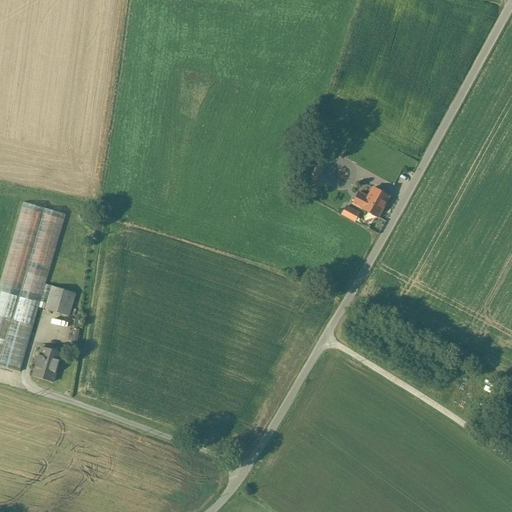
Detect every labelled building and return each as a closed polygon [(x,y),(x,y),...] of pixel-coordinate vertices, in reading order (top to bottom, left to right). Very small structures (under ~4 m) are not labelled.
[(319,167),(311,164),(305,177),(312,180),(313,181),(319,167)] [(312,180),(305,177),(302,183),(309,187),(312,180)] [(373,188),(368,197),(358,193),(352,204),(362,209),(361,209),(377,217),(388,197),(373,188)] [(23,202),(0,280),(0,366),(20,372),(38,308),(69,317),(76,293),(45,285),(65,215),(23,202)] [(362,217),(349,210),(347,215),(359,222),(362,217)] [(61,353),(41,347),(32,376),(53,382),(56,372),(53,371),(58,353),(61,354),(61,353)]
